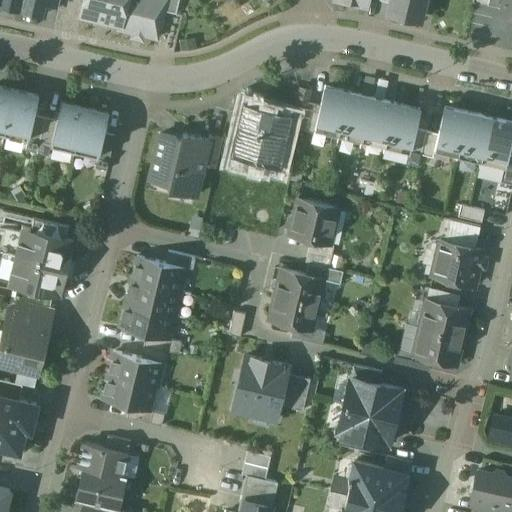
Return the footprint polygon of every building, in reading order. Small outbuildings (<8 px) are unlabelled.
[(22,0),(0,0),(0,4),(21,9),(22,0)] [(47,0),(22,0),(21,9),(44,15),(47,3),(47,0)] [(84,0),(81,17),(122,26),(127,0),(84,0)] [(167,0),(127,0),(122,26),(121,30),(159,39),(165,11),(167,0)] [(179,0),(167,0),(165,11),(176,14),(179,0)] [(424,0),(391,0),(389,10),(394,11),(395,14),(403,16),(406,14),(420,17),(424,0)] [(511,0),(487,0),(485,7),(511,13),(511,0)] [(349,91),(325,85),(320,105),(315,128),(339,134),(349,91)] [(15,90),(0,86),(0,132),(5,134),(15,90)] [(311,90),(299,88),(293,112),(293,113),(291,123),(303,125),(311,90)] [(39,96),(15,90),(5,134),(28,139),(34,115),(39,96)] [(373,97),(349,91),(339,134),(362,140),(373,97)] [(396,102),(373,97),(362,140),(385,145),(396,102)] [(85,107),(62,101),(57,121),(52,145),(75,150),(85,107)] [(293,112),(244,101),(231,155),(280,167),(291,123),(293,113),(293,112)] [(420,108),(396,102),(385,145),(410,151),(415,128),(420,108)] [(320,105),(309,103),(302,130),(314,132),(315,128),(320,105)] [(468,111),(445,106),(438,133),(435,149),(458,154),(468,111)] [(109,112),(85,107),(75,150),(98,156),(104,132),(109,112)] [(491,117),(468,111),(458,154),(481,160),(491,117)] [(37,153),(46,118),(34,115),(28,139),(26,150),(37,153)] [(511,135),(511,121),(491,117),(481,160),(505,165),(508,154),(511,135)] [(52,145),(57,121),(46,118),(37,153),(49,156),(52,145)] [(427,131),(415,128),(410,151),(421,154),(427,131)] [(438,133),(427,131),(421,154),(433,157),(435,149),(438,133)] [(115,135),(104,132),(98,156),(96,168),(107,170),(115,135)] [(209,140),(183,134),(182,139),(160,133),(149,178),(171,183),(170,188),(197,194),(204,163),(210,140),(209,140)] [(223,138),(210,135),(209,140),(210,140),(204,163),(216,165),(223,138)] [(511,155),(508,154),(505,165),(501,181),(511,183),(511,155)] [(339,208),(298,198),(289,233),(311,239),(330,243),(339,208)] [(484,210),(461,204),(458,216),(482,221),(484,210)] [(69,226),(34,218),(31,231),(66,239),(69,226)] [(481,225),(450,218),(445,240),(475,248),(481,225)] [(31,231),(22,229),(16,256),(67,268),(74,241),(66,239),(31,231)] [(330,243),(311,239),(308,250),(332,256),(334,244),(330,243)] [(445,240),(440,239),(432,274),(475,284),(483,250),(475,248),(445,240)] [(196,257),(168,250),(166,262),(185,267),(193,268),(196,257)] [(332,256),(308,250),(306,262),(308,262),(329,267),(332,256)] [(166,262),(138,255),(132,279),(179,291),(185,267),(166,262)] [(67,268),(16,256),(9,284),(17,286),(53,294),(61,296),(67,268)] [(329,267),(308,262),(308,263),(309,263),(306,274),(324,278),(324,280),(340,284),(343,271),(329,267)] [(306,274),(281,268),(275,293),(318,304),(324,280),(324,278),(306,274)] [(179,291),(132,279),(127,303),(173,314),(179,291)] [(53,294),(17,286),(15,298),(19,299),(50,306),(53,294)] [(318,304),(275,293),(269,319),(294,325),(312,329),(312,328),(318,304)] [(50,306),(19,299),(16,310),(16,311),(27,314),(25,322),(28,327),(48,332),(54,307),(50,306)] [(469,309),(427,299),(420,325),(463,335),(469,309)] [(173,314),(127,303),(121,327),(147,334),(168,338),(173,314)] [(48,332),(28,327),(25,322),(27,314),(16,311),(16,310),(9,309),(4,330),(2,338),(0,344),(0,361),(38,371),(48,332)] [(246,313),(234,311),(229,334),(240,337),(246,313)] [(312,329),(294,325),(291,337),(323,344),(326,331),(312,328),(312,329)] [(463,335),(420,325),(414,353),(413,354),(432,358),(456,364),(463,335)] [(168,338),(147,334),(144,345),(167,351),(179,354),(182,342),(168,338)] [(167,351),(144,345),(141,357),(162,362),(165,362),(167,351)] [(414,353),(397,349),(394,361),(429,370),(432,358),(413,354),(414,353)] [(141,357),(115,351),(109,375),(156,386),(162,362),(141,357)] [(233,410),(276,420),(280,405),(287,373),(289,365),(246,355),(233,410)] [(382,371),(354,364),(351,376),(379,383),(382,371)] [(310,379),(287,373),(280,405),(302,410),(310,379)] [(156,386),(109,375),(104,399),(130,405),(150,410),(156,386)] [(379,383),(351,376),(344,403),(399,416),(401,409),(397,408),(402,388),(379,383)] [(23,384),(0,378),(0,395),(19,400),(23,384)] [(0,395),(0,446),(19,451),(27,419),(33,421),(37,404),(19,400),(0,395)] [(399,416),(344,403),(338,431),(366,437),(389,443),(393,423),(397,424),(399,416)] [(150,410),(130,405),(127,417),(162,425),(165,414),(150,410)] [(487,439),(511,443),(511,416),(492,413),(487,439)] [(366,437),(338,431),(335,442),(364,449),(366,437)] [(131,441),(108,435),(105,447),(128,453),(131,441)] [(105,447),(85,442),(79,466),(83,467),(83,466),(123,476),(123,475),(128,453),(105,447)] [(270,456),(248,451),(245,462),(268,468),(270,456)] [(412,461),(387,455),(384,467),(406,473),(406,474),(409,475),(412,461)] [(348,493),(402,505),(406,488),(402,487),(406,474),(406,473),(384,467),(356,461),(352,475),(349,474),(348,479),(351,480),(348,493)] [(245,462),(242,473),(265,479),(268,468),(245,462)] [(123,476),(83,466),(83,467),(76,500),(83,502),(119,510),(119,509),(127,476),(123,475),(123,476)] [(511,477),(505,476),(502,471),(496,470),(491,473),(478,470),(471,498),(479,500),(506,506),(511,506),(511,477)] [(247,475),(241,499),(244,500),(272,506),(277,482),(247,475)] [(0,511),(5,511),(10,491),(0,488),(0,511)] [(400,511),(402,505),(348,493),(344,507),(342,507),(341,511),(343,511),(400,511)] [(270,511),(272,506),(244,500),(241,511),(230,511),(225,511),(224,511),(270,511)] [(504,511),(506,506),(479,500),(476,511),(479,511),(504,511)] [(119,510),(83,502),(80,511),(126,511),(119,509),(119,510)]
